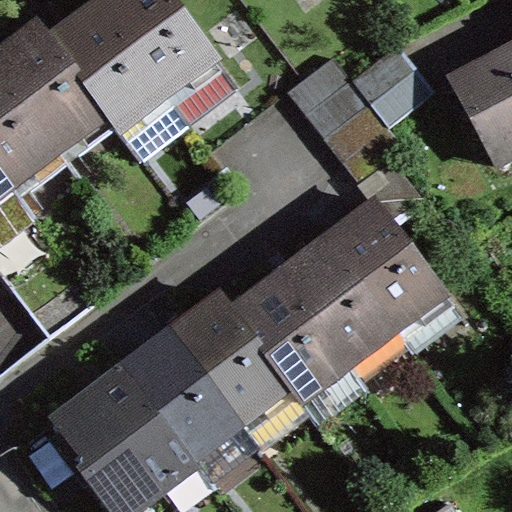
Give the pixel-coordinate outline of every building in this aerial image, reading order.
[(107,0),(98,7),(168,97),(217,59),(171,0),(107,0)] [(120,134),(168,97),(98,7),(51,43),(107,117),(120,134)] [(0,55),(0,77),(60,154),(107,117),(51,43),(37,27),(0,55)] [(399,47),(354,82),(372,106),(417,71),(399,47)] [(511,55),(458,84),(502,168),(511,162),(511,55)] [(335,58),(288,94),(307,119),(354,82),(335,58)] [(436,95),(417,71),(372,106),(391,129),(436,95)] [(60,154),(0,77),(0,174),(13,191),(60,154)] [(354,82),(307,119),(327,142),(372,106),(354,82)] [(372,106),(327,142),(345,165),(391,129),(372,106)] [(408,152),(391,129),(345,165),(363,188),(365,185),(395,162),(408,152)] [(365,185),(380,204),(391,218),(420,195),(395,162),(365,185)] [(0,200),(13,191),(0,174),(0,200)] [(42,229),(13,191),(0,200),(0,261),(41,230),(42,229)] [(380,204),(329,242),(398,334),(449,296),(391,218),(380,204)] [(60,255),(41,230),(0,261),(0,274),(13,291),(60,255)] [(283,277),(352,368),(398,334),(329,242),(283,277)] [(79,279),(60,255),(13,291),(31,315),(79,279)] [(303,406),(352,368),(283,277),(234,314),(290,388),(303,406)] [(96,300),(79,279),(31,315),(48,337),(96,300)] [(174,334),(244,424),(290,388),(234,314),(221,298),(174,334)] [(244,424),(174,334),(125,371),(195,461),(244,424)] [(198,466),(195,461),(125,371),(90,398),(163,493),(198,466)] [(137,511),(163,493),(90,398),(56,424),(97,478),(90,483),(112,511),(137,511)]
